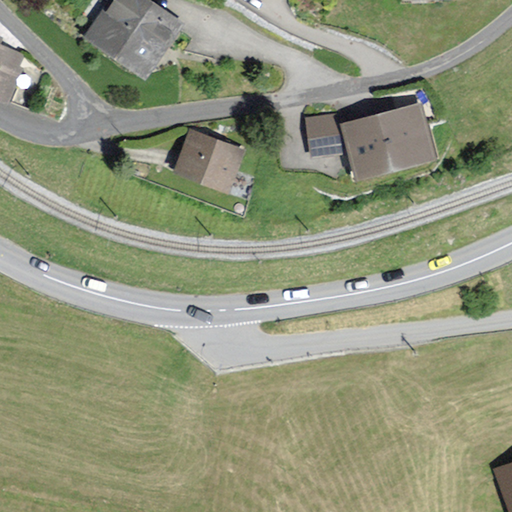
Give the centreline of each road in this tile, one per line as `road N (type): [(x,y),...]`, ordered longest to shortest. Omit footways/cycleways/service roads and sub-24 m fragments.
road 1 (unclassified): [(82,121),(247,105),(416,72),(482,40),(511,15)]
road 2 (unclassified): [(511,319),(241,352),(208,311)]
road 3 (primary): [(511,242),(381,288),(208,311)]
road 4 (primary): [(208,311),(114,298),(0,253)]
road 5 (unclassified): [(82,121),(81,94),(0,11)]
